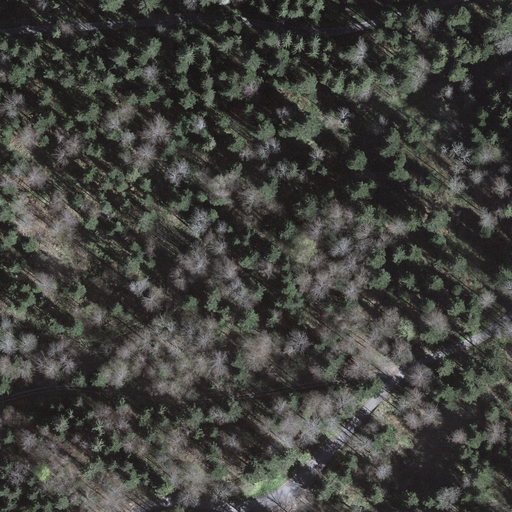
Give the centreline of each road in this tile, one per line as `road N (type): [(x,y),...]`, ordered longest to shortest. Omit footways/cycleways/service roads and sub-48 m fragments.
road 1 (unclassified): [(445,0),(330,31),(220,17),(0,31)]
road 2 (unclassified): [(136,511),(175,501),(256,504),(288,494),(402,373),(511,310)]
road 3 (track): [(402,373),(191,400),(78,386),(0,397)]
